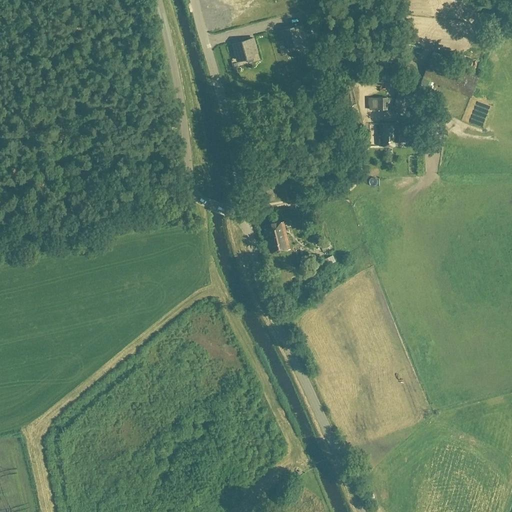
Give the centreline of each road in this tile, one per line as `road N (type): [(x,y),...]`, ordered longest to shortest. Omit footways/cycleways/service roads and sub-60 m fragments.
road 1 (track): [(44,511),(26,430),(216,280),(204,203)]
road 2 (unclassified): [(362,511),(274,318),(241,221)]
road 3 (unclassified): [(241,221),(192,191),(158,0)]
road 4 (unclassified): [(241,221),(226,116),(195,0)]
road 5 (track): [(216,280),(301,463)]
